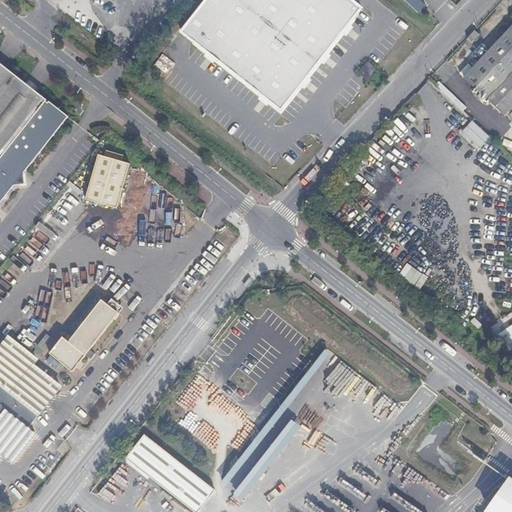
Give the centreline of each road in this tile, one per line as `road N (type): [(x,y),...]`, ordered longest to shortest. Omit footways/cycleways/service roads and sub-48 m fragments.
road 1 (unclassified): [(49,511),(270,229)]
road 2 (unclassified): [(270,229),(0,12)]
road 3 (residential): [(270,229),(484,0)]
road 4 (unclassified): [(511,418),(270,229)]
